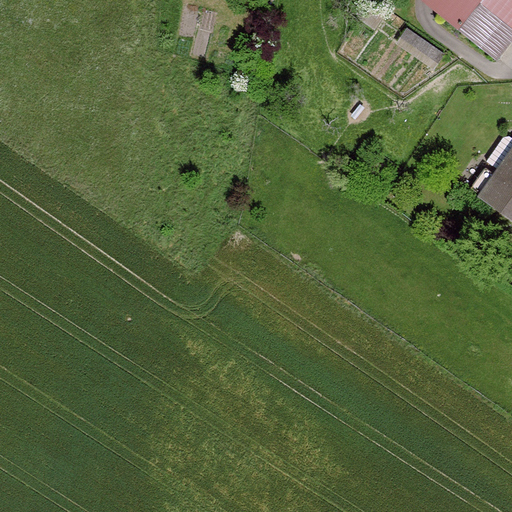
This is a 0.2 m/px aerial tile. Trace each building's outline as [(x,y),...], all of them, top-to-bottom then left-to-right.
[(511,0),(432,0),(498,52),(511,34),(511,0)] [(388,13),(373,3),(361,20),(376,30),(388,13)] [(446,55),(408,28),(397,44),(435,71),(446,55)] [(511,152),(480,197),(511,219),(511,152)] [(374,168),(360,159),(351,173),(365,182),(374,168)]
